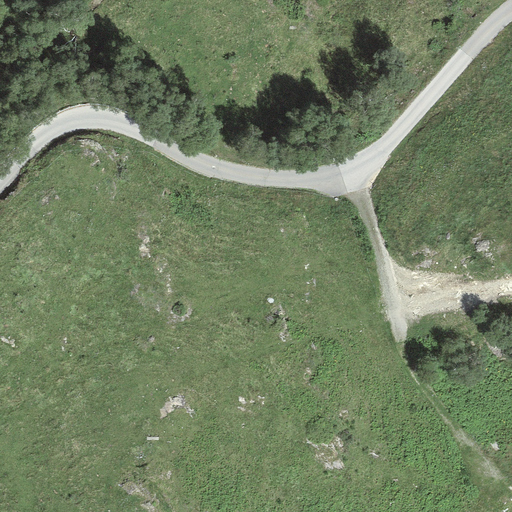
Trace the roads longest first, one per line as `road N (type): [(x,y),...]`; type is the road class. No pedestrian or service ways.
road 1 (unclassified): [(0,179),(58,123),(90,114),(244,165),(304,170),(358,161),(511,6)]
road 2 (track): [(358,161),(410,382),(505,511)]
